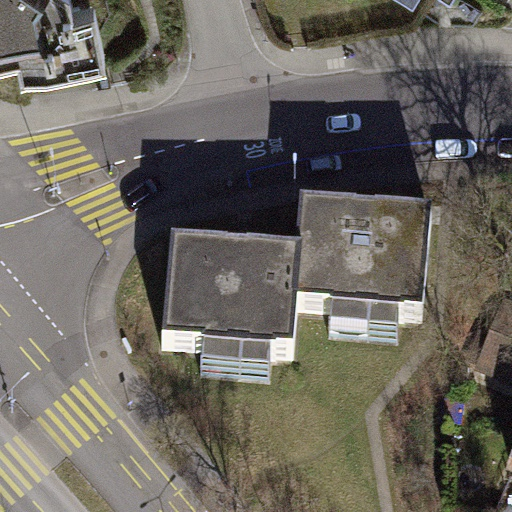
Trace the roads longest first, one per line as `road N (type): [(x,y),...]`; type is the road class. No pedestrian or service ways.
road 1 (residential): [(231,136),(511,110)]
road 2 (residential): [(0,220),(82,178),(231,136)]
road 3 (tertiary): [(151,511),(0,336)]
road 4 (residential): [(231,136),(212,0)]
